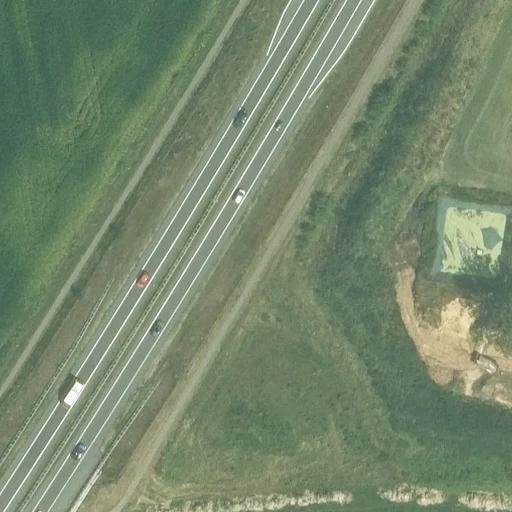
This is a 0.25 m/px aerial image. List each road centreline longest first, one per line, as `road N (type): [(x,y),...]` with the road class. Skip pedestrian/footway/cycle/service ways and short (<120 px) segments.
road 1 (trunk): [(41,511),(352,0)]
road 2 (trunk): [(315,0),(0,506)]
road 3 (track): [(233,511),(511,502)]
